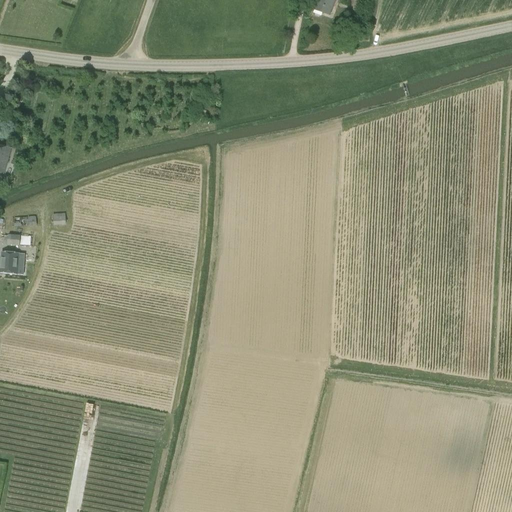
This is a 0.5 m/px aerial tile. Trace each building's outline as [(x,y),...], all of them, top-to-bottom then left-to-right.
[(334,0),(316,0),(313,10),(329,16),(331,9),(334,0)] [(11,149),(0,145),(0,173),(3,174),(11,149)] [(64,214),(52,215),(53,226),(65,225),(64,214)] [(26,217),(26,218),(14,219),(14,227),(26,226),(26,227),(36,226),(35,217),(26,217)] [(7,246),(19,246),(19,245),(30,246),(30,238),(19,237),(19,236),(8,235),(7,238),(0,238),(0,244),(7,245),(7,246)] [(0,270),(0,273),(23,275),(24,255),(1,253),(0,270)]
